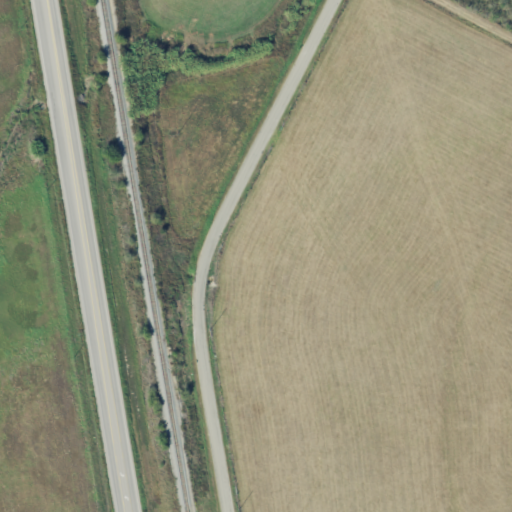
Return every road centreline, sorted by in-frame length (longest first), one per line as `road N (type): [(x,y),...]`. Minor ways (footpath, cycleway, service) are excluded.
road 1 (residential): [(229,511),(201,325),(202,279),(211,246),(336,0)]
road 2 (primary): [(131,511),(46,0)]
